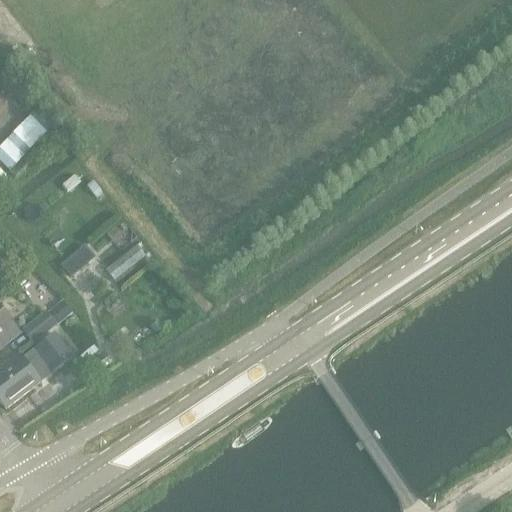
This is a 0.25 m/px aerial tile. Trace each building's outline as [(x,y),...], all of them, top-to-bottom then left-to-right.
[(53,124),(36,107),(0,144),(0,147),(16,162),(53,124)] [(85,246),(61,267),(70,277),(94,257),(85,246)] [(106,272),(114,282),(145,257),(137,247),(106,272)] [(0,351),(21,335),(0,309),(0,308),(0,351)] [(47,313),(25,331),(35,344),(57,326),(47,313)] [(0,403),(6,411),(73,359),(54,335),(23,359),(20,356),(0,371),(0,403)]
